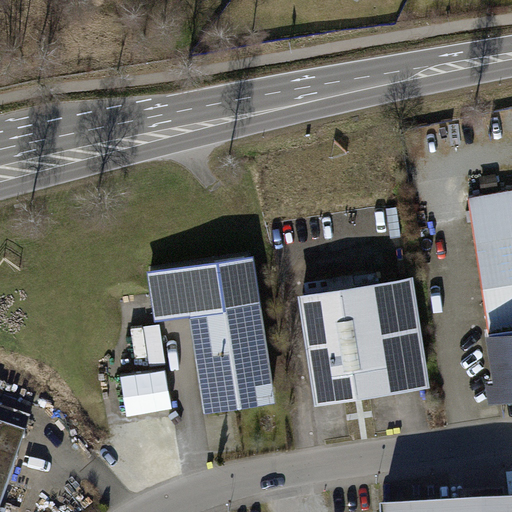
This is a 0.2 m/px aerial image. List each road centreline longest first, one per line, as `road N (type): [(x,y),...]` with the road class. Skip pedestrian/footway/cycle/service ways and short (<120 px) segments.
road 1 (primary): [(511,59),(0,161)]
road 2 (residential): [(173,511),(214,491),(294,472),(511,437)]
